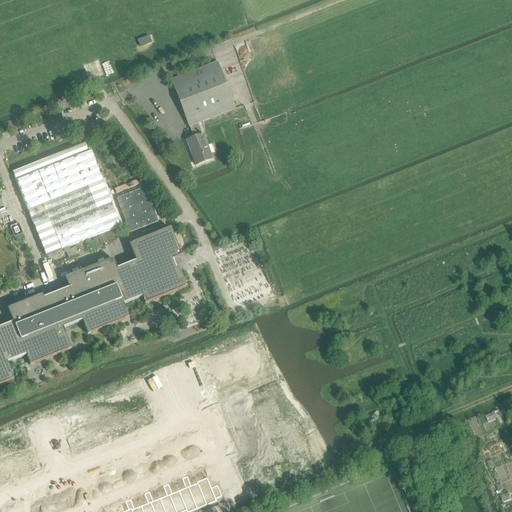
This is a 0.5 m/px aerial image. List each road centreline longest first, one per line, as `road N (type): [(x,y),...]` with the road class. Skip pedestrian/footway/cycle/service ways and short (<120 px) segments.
road 1 (unclassified): [(0,143),(108,103),(198,229),(233,314),(265,302)]
road 2 (track): [(220,511),(511,388)]
road 3 (residential): [(0,495),(206,411)]
road 4 (residential): [(206,411),(223,454),(81,511)]
road 5 (track): [(346,0),(232,43)]
